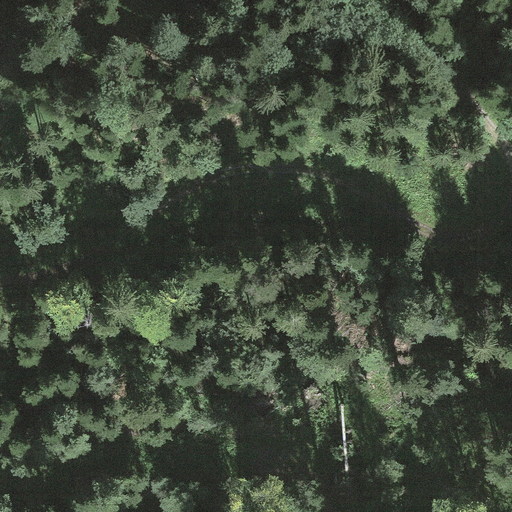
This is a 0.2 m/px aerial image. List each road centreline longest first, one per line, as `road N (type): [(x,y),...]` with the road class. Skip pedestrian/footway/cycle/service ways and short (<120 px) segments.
road 1 (track): [(0,283),(85,258),(189,187),(261,168),(320,172),(424,233),(460,239),(501,222),(511,200)]
road 2 (track): [(511,150),(396,0)]
